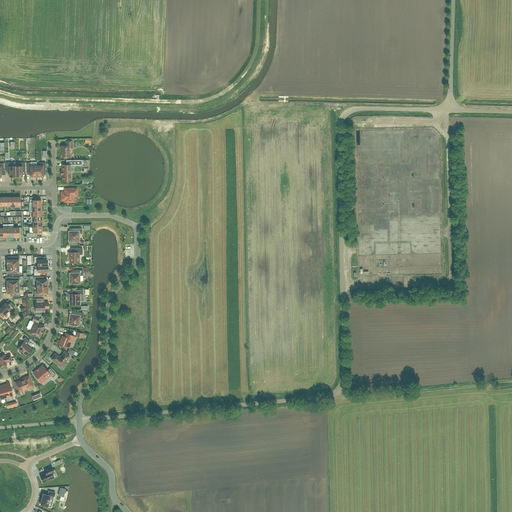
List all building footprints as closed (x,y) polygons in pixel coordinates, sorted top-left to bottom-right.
[(72,148),(72,141),(66,141),(66,146),(60,146),(60,150),(62,150),(62,157),(69,157),(69,148),(72,148)] [(62,165),(62,181),(70,181),(70,165),(82,165),(82,160),(66,160),(66,165),(62,165)] [(12,177),(15,177),(15,166),(12,166),(11,162),(6,162),(6,171),(9,171),(9,176),(12,176),(12,177)] [(15,166),(15,177),(19,177),(19,176),(22,176),(22,170),(25,170),(25,162),(19,163),(19,165),(15,165),(15,166)] [(36,176),(36,166),(35,162),(30,162),(30,163),(27,163),(27,170),(30,170),(30,176),(36,176)] [(40,166),(36,166),(36,176),(43,176),(42,170),(45,170),(45,162),(40,163),(40,166)] [(77,195),(77,188),(65,189),(65,192),(63,192),(61,194),(61,200),(65,200),(65,201),(73,201),(73,196),(77,195)] [(35,197),(30,197),(30,203),(32,203),(32,206),(41,206),(41,200),(35,200),(35,197)] [(82,233),(82,228),(74,228),(74,231),(68,231),(69,241),(79,241),(79,234),(82,233)] [(82,254),(82,248),(75,248),(75,252),(69,252),(69,255),(68,255),(68,259),(69,259),(69,262),(79,262),(79,255),(82,254)] [(7,264),(7,266),(19,266),(18,260),(19,260),(19,256),(10,256),(10,260),(6,260),(6,264),(7,264)] [(37,265),(47,265),(47,259),(38,260),(38,257),(34,257),(34,262),(37,262),(37,265)] [(47,265),(37,265),(37,269),(34,269),(34,275),(40,275),(40,272),(47,271),(47,265)] [(19,266),(7,266),(7,268),(7,272),(11,272),(11,275),(19,275),(19,272),(19,266)] [(83,275),(82,270),(75,270),(75,273),(69,273),(69,283),(80,283),(80,276),(83,275)] [(7,287),(19,287),(18,281),(19,281),(19,277),(10,277),(11,280),(7,281),(7,287)] [(37,280),(37,286),(48,286),(48,282),(47,281),(47,279),(44,279),(44,277),(34,277),(34,280),(37,280)] [(48,291),(48,286),(37,286),(37,291),(34,291),(34,296),(44,296),(44,293),(47,293),(47,291),(48,291)] [(19,287),(7,287),(7,293),(11,293),(11,296),(20,296),(20,293),(19,293),(19,287)] [(83,294),(83,290),(75,290),(75,294),(69,294),(69,297),(69,301),(70,301),(70,305),(80,304),(80,294),(83,294)] [(44,302),(44,298),(36,299),(36,302),(35,302),(35,311),(44,311),(44,308),(48,308),(48,302),(44,302)] [(15,306),(11,302),(7,305),(5,303),(0,308),(0,313),(2,316),(7,311),(9,312),(15,306)] [(83,313),(76,312),(75,315),(70,314),(68,324),(79,326),(80,318),(83,318),(83,313)] [(39,321),(33,318),(31,321),(34,322),(33,325),(32,325),(30,329),(31,330),(30,333),(39,337),(44,326),(38,323),(39,321)] [(16,329),(11,336),(15,339),(20,332),(16,329)] [(63,336),(62,338),(59,344),(64,346),(65,345),(68,347),(70,342),(71,343),(73,339),(72,339),(73,336),(66,333),(65,336),(63,336)] [(29,341),(25,337),(23,339),(25,341),(23,342),(18,348),(19,349),(18,350),(19,351),(20,352),(21,352),(22,351),(26,355),(31,349),(26,344),(29,341)] [(69,356),(64,352),(60,357),(55,353),(51,359),(61,366),(69,356)] [(5,356),(4,355),(0,355),(0,365),(6,364),(6,362),(11,361),(10,355),(5,356)] [(47,370),(43,365),(33,373),(41,383),(50,375),(52,378),(55,375),(50,368),(47,370)] [(21,380),(16,383),(19,391),(28,388),(29,390),(34,388),(33,386),(30,377),(22,381),(21,380)] [(0,398),(13,395),(9,383),(0,385),(0,398)] [(45,473),(40,475),(42,482),(54,477),(51,471),(53,470),(51,466),(44,469),(45,473)] [(43,493),(40,504),(47,506),(49,498),(53,499),(55,492),(48,491),(47,495),(43,493)]
